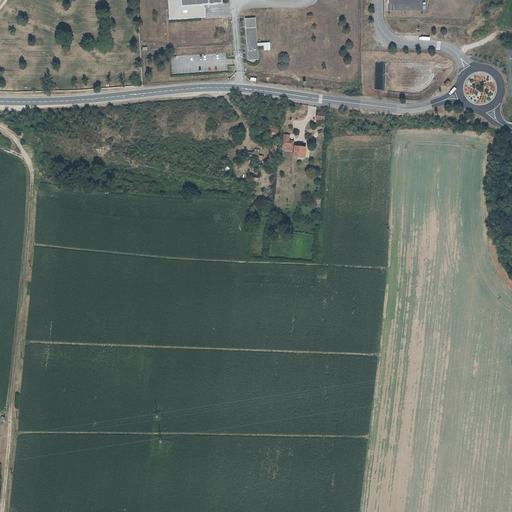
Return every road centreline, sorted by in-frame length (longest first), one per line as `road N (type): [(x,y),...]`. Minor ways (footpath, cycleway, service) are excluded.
road 1 (tertiary): [(0,101),(221,87),(411,109)]
road 2 (track): [(2,511),(32,183),(17,139),(0,127)]
road 3 (unclassified): [(473,107),(483,252),(511,295)]
